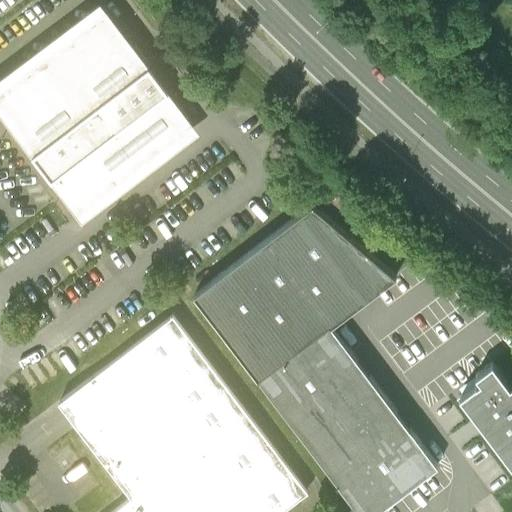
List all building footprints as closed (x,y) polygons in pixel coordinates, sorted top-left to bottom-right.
[(99,1),(0,75),(0,111),(82,220),(199,132),(99,1)] [(192,291),(256,376),(328,323),(357,301),(392,274),(311,202),(192,291)] [(172,315),(60,398),(130,493),(104,511),(280,511),(288,507),(305,494),(172,315)] [(359,366),(328,323),(256,376),(356,511),(370,511),(416,479),(433,466),(412,437),(404,427),(404,425),(400,420),(359,366)] [(480,379),(460,394),(481,423),(511,464),(511,385),(511,386),(492,361),(476,373),(478,377),(480,379)]
